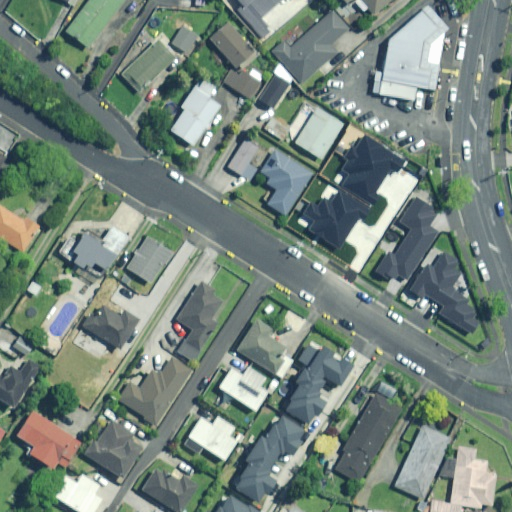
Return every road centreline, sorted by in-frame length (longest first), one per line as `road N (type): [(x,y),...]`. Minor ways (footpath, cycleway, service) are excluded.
road 1 (residential): [(133,174),(465,378),(511,391)]
road 2 (tertiary): [(511,296),(483,220),(472,152),(493,0)]
road 3 (unknown): [(280,511),(387,330)]
road 4 (residential): [(0,23),(118,129),(130,143),(133,174)]
road 5 (residential): [(0,102),(133,174)]
